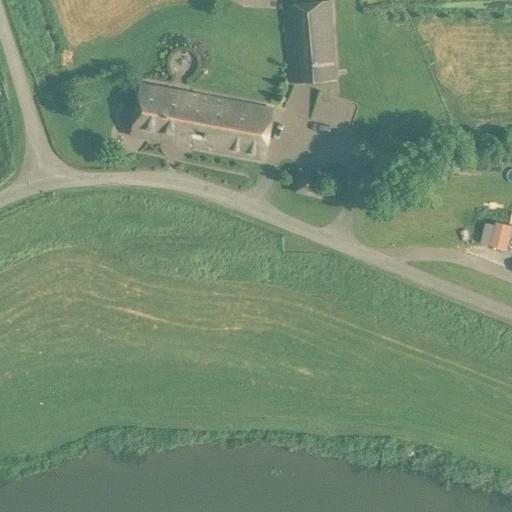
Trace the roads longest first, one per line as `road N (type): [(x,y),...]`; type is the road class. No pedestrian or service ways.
road 1 (unclassified): [(511,313),(202,186),(46,180)]
road 2 (unclassified): [(46,180),(0,19)]
